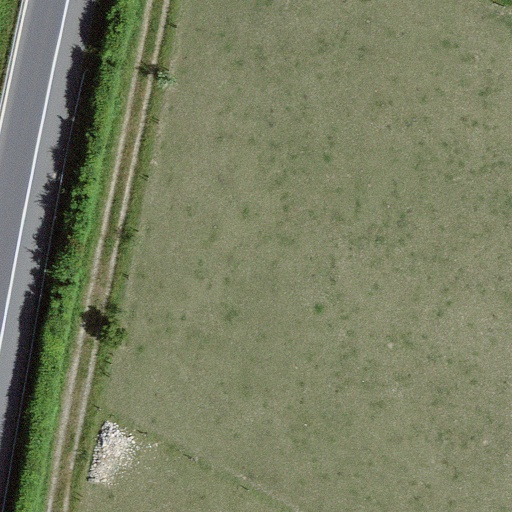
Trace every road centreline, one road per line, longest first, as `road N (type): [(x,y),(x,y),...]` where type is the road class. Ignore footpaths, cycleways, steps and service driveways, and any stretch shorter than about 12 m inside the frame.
road 1 (track): [(48,511),(152,0)]
road 2 (motorway): [(0,241),(48,0)]
